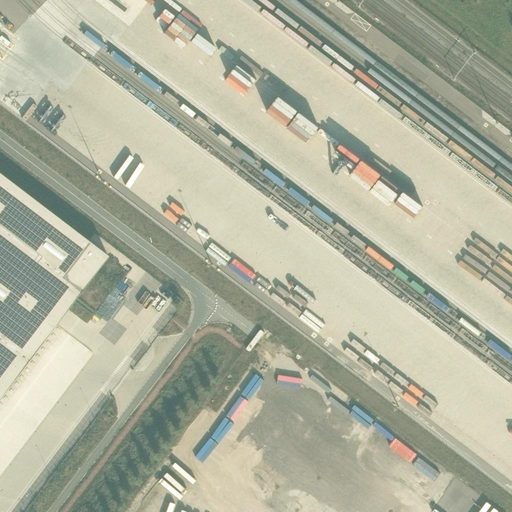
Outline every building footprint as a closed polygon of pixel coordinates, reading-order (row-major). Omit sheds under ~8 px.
[(198,33),(216,48),(223,40),(205,25),(198,33)] [(0,35),(0,40),(8,47),(11,43),(0,35)] [(255,87),(271,59),(250,48),(234,76),(255,87)] [(219,70),(229,76),(238,62),(218,49),(212,57),(223,64),(219,70)] [(95,145),(88,158),(107,169),(112,160),(105,156),(107,152),(95,145)] [(0,174),(0,395),(80,290),(97,304),(107,291),(104,289),(112,278),(115,281),(124,269),(89,242),(0,174)] [(250,245),(258,235),(250,228),(242,238),(250,245)] [(256,284),(273,265),(255,250),(238,269),(256,284)] [(511,266),(511,265),(511,253),(506,250),(504,254),(506,256),(503,262),(511,266)] [(405,383),(411,374),(393,360),(386,368),(405,383)] [(441,397),(459,410),(462,407),(443,394),(441,397)] [(211,418),(234,435),(248,416),(225,399),(211,418)]
